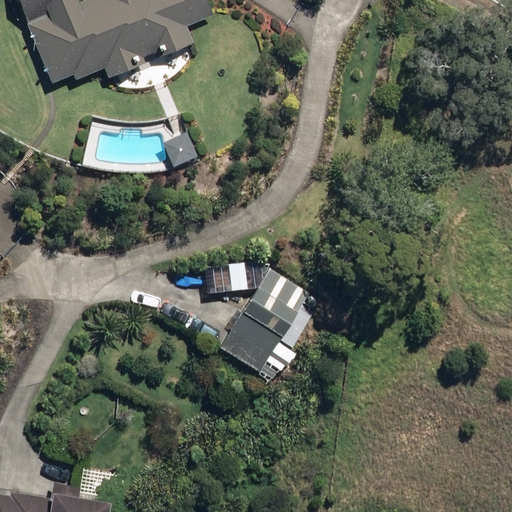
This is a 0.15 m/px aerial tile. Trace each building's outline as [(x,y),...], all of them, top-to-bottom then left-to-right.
[(23,0),(58,76),(80,65),(84,73),(111,60),(116,71),(144,59),(143,55),(159,48),(162,53),(195,38),(188,22),(215,10),(209,0),(23,0)] [(182,126),(159,135),(170,168),(194,160),(182,126)] [(350,142),(331,138),(322,176),(342,180),(350,142)] [(366,216),(326,213),(325,227),(364,231),(366,216)] [(305,292),(267,268),(218,346),(256,370),(305,292)] [(6,495),(0,494),(0,511),(101,511),(103,504),(47,494),(46,499),(7,492),(6,495)]
